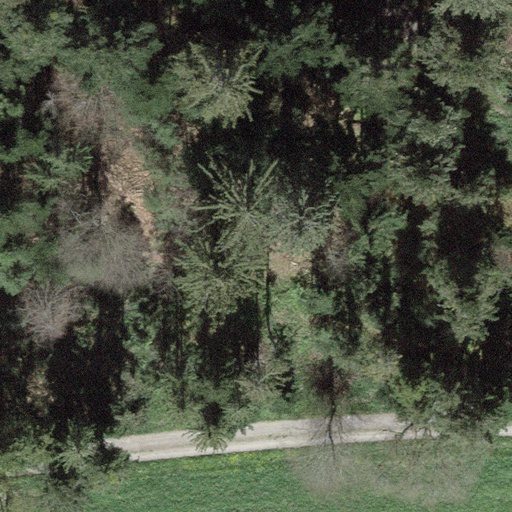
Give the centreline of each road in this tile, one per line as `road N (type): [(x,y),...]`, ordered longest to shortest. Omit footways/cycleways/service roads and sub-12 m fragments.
road 1 (track): [(0,454),(214,431),(511,417)]
road 2 (track): [(511,111),(434,72),(353,0)]
